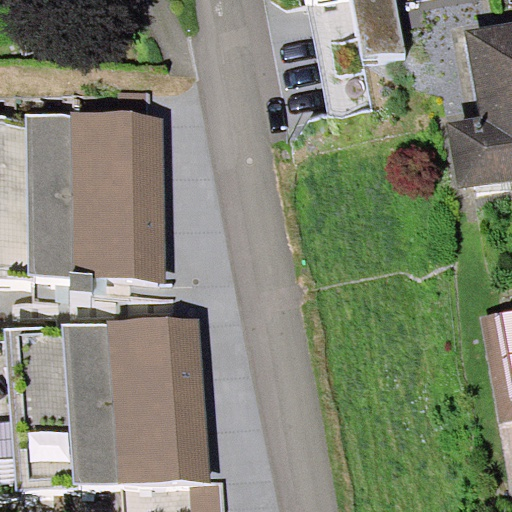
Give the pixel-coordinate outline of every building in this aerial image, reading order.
[(77,0),(83,13),(116,0),(77,0)] [(307,0),(308,0),(310,0),(353,0),(366,63),(405,55),(394,0),(307,0)] [(511,25),(467,33),(483,120),(448,126),(461,195),(511,185),(511,25)] [(0,284),(162,285),(161,123),(0,123),(0,284)] [(511,314),(481,320),(501,427),(511,425),(511,314)] [(0,502),(210,484),(199,323),(0,334),(0,502)]
